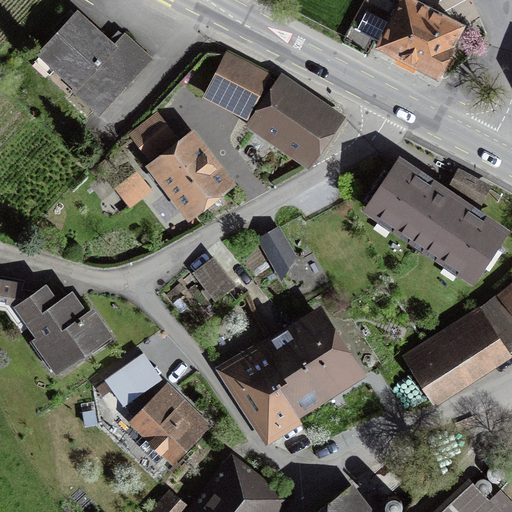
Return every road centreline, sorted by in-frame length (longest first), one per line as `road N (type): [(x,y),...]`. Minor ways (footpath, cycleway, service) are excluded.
road 1 (residential): [(396,101),(352,157),(135,281)]
road 2 (residential): [(135,281),(310,485)]
road 3 (residential): [(511,386),(310,485)]
road 4 (primary): [(396,101),(200,0)]
road 5 (unclassified): [(495,0),(511,97),(491,150)]
road 6 (residential): [(0,257),(70,278),(135,281)]
